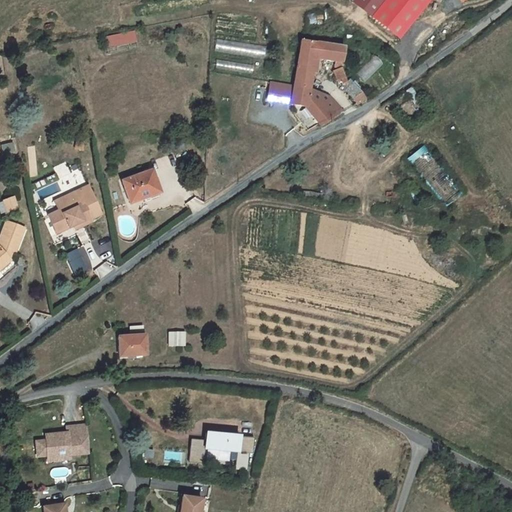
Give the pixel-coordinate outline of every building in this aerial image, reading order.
[(428,0),(384,0),(371,17),(398,38),(428,0)] [(107,37),(110,49),(138,42),(135,30),(107,37)] [(343,48),(300,41),(293,87),(290,104),(304,106),(305,106),(308,89),(312,68),(313,58),(317,59),(335,62),(335,67),(340,68),(343,48)] [(356,73),(364,82),(383,64),(375,55),(356,73)] [(339,68),(333,71),(338,84),(341,83),(343,86),(342,87),(356,105),(365,98),(349,80),(346,83),(340,68),(339,68)] [(290,104),(293,87),(270,83),(267,101),(290,104)] [(329,97),(308,89),(305,106),(304,106),(311,114),(329,97)] [(411,89),(406,92),(414,104),(419,101),(411,89)] [(329,97),(311,114),(321,126),(343,112),(329,97)] [(481,117),(468,125),(476,136),(489,128),(481,117)] [(413,168),(431,159),(426,148),(408,157),(413,168)] [(151,171),(121,182),(129,204),(159,193),(151,171)] [(444,172),(428,182),(437,197),(453,187),(444,172)] [(82,200),(91,220),(101,215),(90,190),(84,193),(82,189),(54,202),(58,211),(82,200)] [(13,198),(8,200),(12,210),(17,209),(13,198)] [(8,200),(3,201),(7,212),(12,210),(8,200)] [(58,211),(48,216),(56,234),(73,226),(75,230),(92,222),(91,221),(91,220),(86,210),(82,200),(58,211)] [(47,215),(57,211),(55,204),(45,208),(47,215)] [(0,269),(9,261),(7,259),(10,251),(15,253),(24,229),(6,222),(0,237),(0,269)] [(185,346),(184,333),(168,333),(168,346),(185,346)] [(144,336),(118,337),(119,357),(146,355),(144,336)] [(88,439),(86,425),(66,427),(67,433),(67,436),(59,436),(58,433),(45,435),(45,441),(47,456),(47,457),(70,455),(89,453),(88,439)] [(239,436),(205,433),(205,441),(193,440),(193,447),(190,446),(189,462),(203,463),(204,448),(237,452),(235,469),(246,470),(248,454),(252,454),(253,438),(238,437),(239,436)] [(47,456),(45,441),(36,442),(37,457),(47,456)] [(197,511),(198,507),(199,502),(179,499),(177,511),(197,511)]
